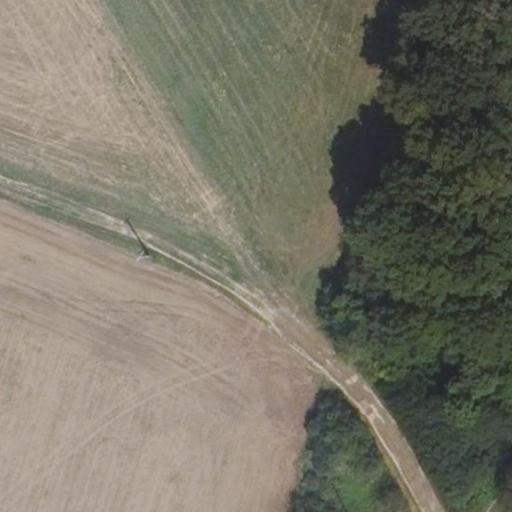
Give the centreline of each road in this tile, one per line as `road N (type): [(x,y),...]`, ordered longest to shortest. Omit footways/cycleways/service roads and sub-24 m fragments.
road 1 (track): [(0,187),(174,249),(282,320),(344,381),(430,511)]
road 2 (track): [(344,381),(294,282),(124,0)]
